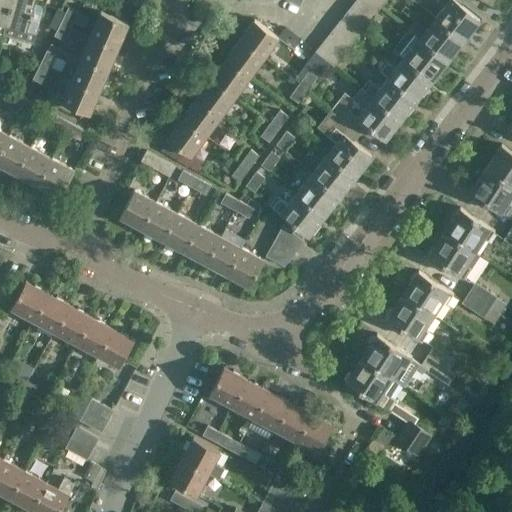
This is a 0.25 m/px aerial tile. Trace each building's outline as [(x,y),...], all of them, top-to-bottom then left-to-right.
[(0,0),(0,22),(5,24),(11,0),(0,0)] [(11,0),(5,24),(2,34),(34,42),(44,6),(33,3),(34,0),(11,0)] [(373,0),(354,0),(346,11),(365,26),(381,6),(373,0)] [(438,0),(445,6),(436,18),(464,40),(480,19),(455,0),(438,0)] [(71,26),(79,10),(69,5),(61,21),(71,26)] [(100,10),(90,33),(119,45),(128,23),(100,10)] [(346,11),(330,30),(350,46),(365,26),(346,11)] [(413,17),(406,26),(448,59),(464,40),(436,18),(427,28),(416,20),(413,17)] [(64,39),(71,26),(61,21),(61,22),(53,18),(49,25),(57,28),(54,34),(57,35),(55,38),(62,41),(63,38),(64,39)] [(254,19),(240,39),(264,57),(279,37),(267,28),(254,19)] [(391,46),(405,57),(433,79),(448,59),(406,26),(391,46)] [(314,50),(334,65),(350,46),(330,30),(314,50)] [(90,33),(81,56),(109,68),(119,45),(90,33)] [(240,39),(225,58),(250,77),(264,57),(240,39)] [(47,49),(39,64),(49,69),(57,53),(47,49)] [(72,77),(72,78),(100,90),(109,68),(81,56),(77,66),(66,62),(61,73),(72,77)] [(385,59),(378,68),(389,77),(417,99),(433,79),(405,57),(396,68),(385,59)] [(225,58),(211,78),(235,96),(250,77),(225,58)] [(33,77),(42,82),(49,69),(39,64),(33,77)] [(310,69),(300,83),(308,90),(318,75),(310,69)] [(369,78),(362,87),(401,118),(417,99),(389,77),(380,87),(369,78)] [(100,90),(72,78),(62,101),(90,113),(100,90)] [(211,78),(196,97),(220,115),(235,96),(211,78)] [(291,95),(299,102),(308,90),(300,83),(291,95)] [(345,92),(332,109),(355,127),(362,119),(386,138),(401,118),(362,87),(353,98),(345,92)] [(28,99),(14,91),(9,100),(24,108),(28,99)] [(196,97),(182,117),(206,135),(220,115),(196,97)] [(43,106),(28,99),(24,108),(38,116),(43,106)] [(281,109),(270,123),(279,129),(289,115),(281,109)] [(338,141),(329,153),(357,175),(372,155),(348,136),(355,127),(332,109),(318,126),(338,141)] [(52,124),(67,131),(71,122),(57,115),(52,124)] [(206,135),(182,117),(167,137),(169,138),(162,150),(186,164),(192,156),(191,155),(206,135)] [(67,131),(80,139),(85,130),(71,122),(67,131)] [(262,135),(270,141),(279,129),(270,123),(262,135)] [(0,151),(10,133),(0,128),(0,151)] [(277,144),(285,150),(296,136),(287,130),(277,144)] [(0,151),(0,162),(17,171),(31,145),(10,133),(0,151)] [(511,151),(500,144),(485,167),(511,185),(511,151)] [(17,171),(38,183),(52,157),(31,145),(17,171)] [(251,148),(242,162),(250,168),(260,155),(251,148)] [(141,160),(170,175),(176,165),(146,150),(141,160)] [(262,164),(270,170),(281,156),(272,150),(262,164)] [(329,153),(313,172),(341,194),(357,175),(329,153)] [(52,157),(38,183),(60,195),(74,168),(52,157)] [(232,174),(241,181),(250,168),(242,162),(232,174)] [(511,192),(511,185),(485,167),(470,191),(504,214),(511,203),(506,201),(511,192)] [(178,178),(192,185),(197,176),(183,169),(178,178)] [(247,184),(255,191),(266,177),(257,170),(247,184)] [(313,172),(297,192),(325,214),(341,194),(313,172)] [(192,185),(207,194),(212,184),(197,176),(192,185)] [(121,215),(143,227),(157,200),(135,188),(121,215)] [(240,200),(226,192),(221,202),(236,209),(240,200)] [(325,214),(297,192),(288,204),(277,195),(270,204),(309,235),(325,214)] [(143,227),(164,238),(178,211),(157,200),(143,227)] [(255,208),(240,200),(236,209),(242,213),(241,215),(246,217),(247,215),(250,217),(255,208)] [(459,207),(444,231),(474,251),(482,237),(487,240),(494,229),(459,207)] [(164,238),(186,250),(200,223),(178,211),(164,238)] [(186,250),(207,261),(221,235),(200,223),(186,250)] [(285,265),(304,241),(283,224),(266,255),(285,265)] [(511,228),(510,228),(502,240),(511,246),(511,228)] [(474,251),(444,231),(428,255),(462,277),(469,267),(464,265),(474,251)] [(207,261),(228,273),(243,246),(221,235),(207,261)] [(243,246),(228,273),(250,285),(265,258),(243,246)] [(418,269),(402,293),(432,313),(440,301),(444,304),(452,292),(418,269)] [(11,307),(33,319),(48,292),(26,280),(11,307)] [(474,282),(468,291),(500,312),(506,303),(474,282)] [(460,303),(492,324),(500,312),(468,291),(460,303)] [(33,319),(55,330),(69,303),(48,292),(33,319)] [(432,313),(402,293),(386,317),(421,340),(427,330),(423,327),(432,313)] [(55,330),(76,341),(91,315),(69,303),(55,330)] [(76,341),(98,353),(112,326),(91,315),(76,341)] [(112,326),(98,353),(120,365),(134,338),(112,326)] [(377,333),(361,357),(391,376),(400,363),(404,366),(411,355),(377,333)] [(434,346),(429,355),(459,375),(464,368),(455,363),(456,361),(434,346)] [(421,367),(443,381),(443,380),(452,386),(459,375),(429,355),(421,367)] [(395,379),(391,376),(361,357),(346,381),(380,403),(407,422),(409,419),(416,424),(419,420),(393,403),(396,399),(391,396),(400,383),(395,379)] [(232,404),(246,377),(225,365),(210,392),(232,404)] [(3,378),(23,389),(28,380),(8,368),(3,378)] [(232,404),(253,415),(268,388),(246,377),(232,404)] [(23,389),(33,394),(38,385),(28,380),(23,389)] [(0,394),(6,398),(9,391),(4,388),(5,385),(0,382),(0,394)] [(253,415),(275,427),(290,400),(268,388),(253,415)] [(30,410),(34,402),(20,394),(15,403),(30,410)] [(86,409),(107,420),(113,409),(92,397),(86,409)] [(275,427),(297,439),(312,412),(290,400),(275,427)] [(34,402),(30,410),(43,418),(48,409),(34,402)] [(107,420),(86,409),(80,419),(101,431),(107,420)] [(312,412),(297,439),(318,451),(333,423),(312,412)] [(416,424),(409,419),(396,439),(417,453),(430,433),(416,424)] [(71,436),(93,447),(98,436),(77,425),(71,436)] [(203,434),(214,439),(219,430),(208,425),(203,434)] [(386,446),(394,437),(383,426),(375,435),(386,446)] [(224,445),(235,451),(240,442),(219,430),(214,439),(224,445)] [(93,447),(71,436),(66,447),(87,458),(93,447)] [(193,436),(181,458),(208,472),(217,477),(223,466),(214,461),(220,450),(200,439),(193,436)] [(249,447),(240,442),(235,451),(245,456),(249,447)] [(268,457),(263,466),(278,474),(282,465),(268,457)] [(0,465),(0,490),(11,496),(25,469),(4,458),(0,465)] [(196,494),(208,472),(181,458),(170,479),(196,494)] [(296,472),(282,465),(278,474),(291,481),(296,472)] [(11,496),(32,507),(46,481),(25,469),(11,496)] [(46,481),(32,507),(41,511),(58,511),(68,493),(67,491),(73,481),(62,475),(56,486),(46,481)] [(270,489),(292,501),(297,491),(275,479),(270,489)] [(285,511),(292,501),(270,489),(264,500),(285,511)] [(170,499),(184,506),(189,497),(175,490),(170,499)] [(189,497),(184,506),(195,511),(199,511),(203,505),(189,497)] [(258,511),(285,511),(264,500),(258,511)]
